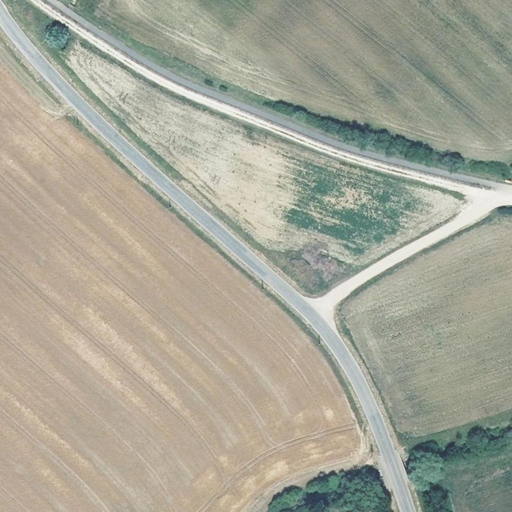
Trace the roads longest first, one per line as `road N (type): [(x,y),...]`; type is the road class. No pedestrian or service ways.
road 1 (tertiary): [(0,15),(82,109),(333,344),(366,403),(406,511)]
road 2 (track): [(511,200),(331,152),(166,84),(36,0)]
road 3 (track): [(307,315),(511,191)]
